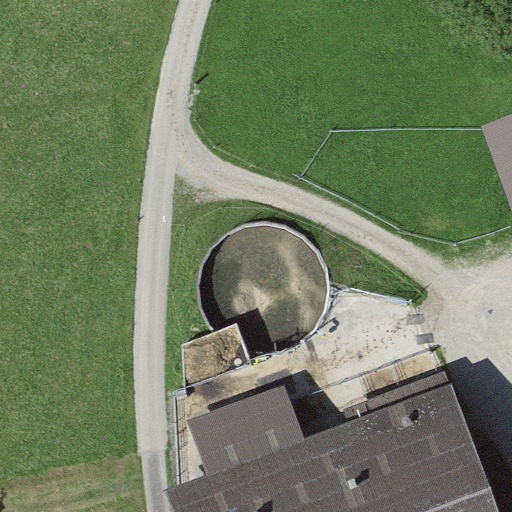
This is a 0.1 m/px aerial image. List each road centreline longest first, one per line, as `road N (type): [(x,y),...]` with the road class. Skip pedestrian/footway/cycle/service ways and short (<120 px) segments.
road 1 (track): [(206,0),(168,94),(145,404),(168,511)]
road 2 (track): [(511,460),(436,263),(306,195),(162,176)]
